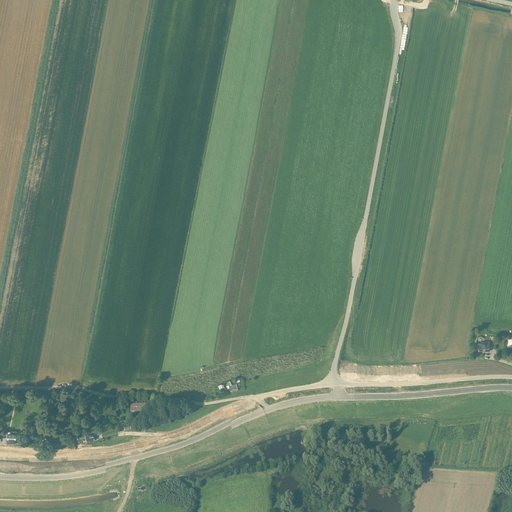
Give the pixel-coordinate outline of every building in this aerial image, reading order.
[(484,351),(489,351),(489,342),(485,342),(485,343),(478,343),(478,350),(484,350),(484,351)] [(237,384),(229,386),(231,393),(238,390),(237,384)] [(145,403),(140,403),(131,404),(131,412),(134,412),(134,415),(140,414),(140,412),(142,412),(142,409),(145,409),(145,403)] [(15,444),(15,434),(7,434),(7,444),(15,444)] [(55,435),(56,439),(52,439),(52,446),(62,445),(61,434),(55,435)] [(93,434),(92,435),(86,436),(85,434),(77,435),(78,443),(83,442),(83,439),(86,439),(87,442),(95,440),(93,434)]
